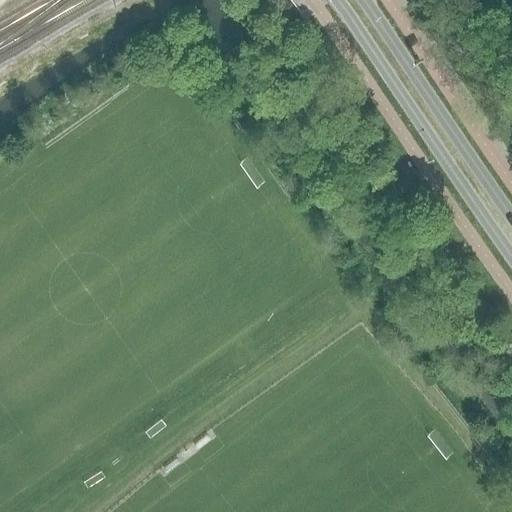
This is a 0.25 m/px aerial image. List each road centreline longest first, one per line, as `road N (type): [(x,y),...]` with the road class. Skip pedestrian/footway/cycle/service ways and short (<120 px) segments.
road 1 (primary): [(336,0),(511,257)]
road 2 (primary): [(511,217),(363,0)]
